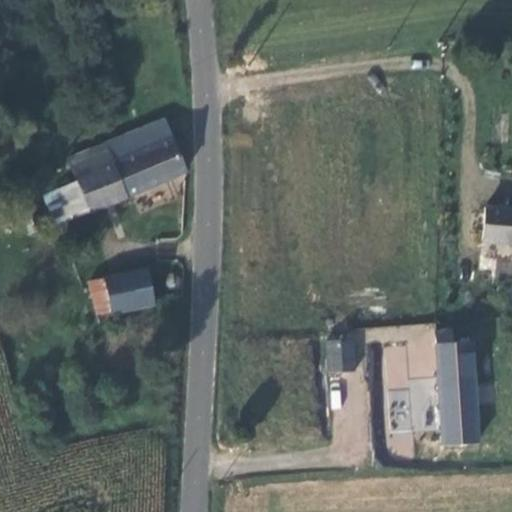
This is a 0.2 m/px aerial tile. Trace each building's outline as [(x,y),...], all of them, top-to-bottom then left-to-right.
[(142,146),(145,154),(156,180),(180,170),(162,121),(118,139),(122,152),(142,146)] [(62,215),(156,180),(145,154),(125,161),(122,152),(118,139),(66,159),(71,181),(55,190),(62,215)] [(142,146),(122,152),(125,161),(145,154),(142,146)] [(511,213),(483,212),(480,250),(511,252),(511,213)] [(33,216),(21,221),(26,235),(39,231),(33,216)] [(105,275),(104,281),(104,300),(103,307),(152,310),(153,276),(105,275)] [(104,300),(104,281),(93,281),(91,300),(104,300)] [(409,387),(408,377),(437,374),(432,322),(363,329),(366,363),(380,362),(383,390),(409,387)] [(454,331),(437,332),(443,449),(478,445),(471,341),(455,342),(454,331)] [(355,340),(325,339),(324,370),(354,371),(355,340)] [(413,431),(387,430),(386,456),(412,457),(413,431)]
